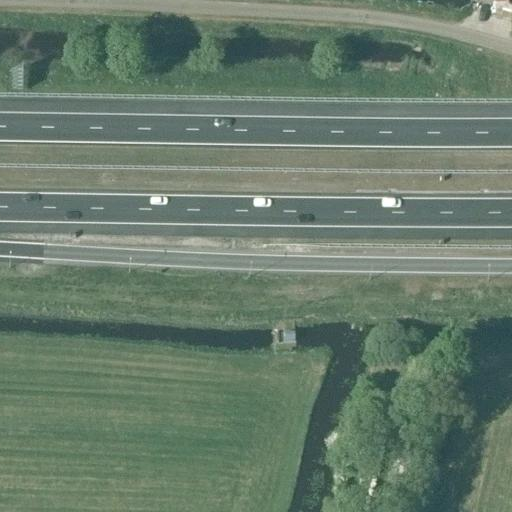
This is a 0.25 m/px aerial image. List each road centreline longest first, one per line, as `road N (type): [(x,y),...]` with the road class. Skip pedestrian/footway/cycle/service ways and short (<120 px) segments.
road 1 (unclassified): [(511,49),(349,17),(0,2)]
road 2 (motorway): [(0,250),(511,267)]
road 3 (motorway): [(511,133),(0,128)]
road 4 (motorway): [(0,211),(511,215)]
road 5 (unclassified): [(366,511),(400,384)]
